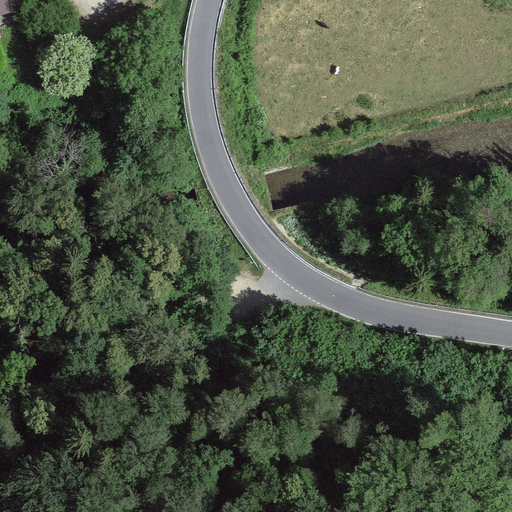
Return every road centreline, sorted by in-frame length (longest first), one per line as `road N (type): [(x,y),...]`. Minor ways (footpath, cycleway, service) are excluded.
road 1 (tertiary): [(511,333),(381,312),(331,295),(262,242),(219,171)]
road 2 (track): [(0,387),(127,319),(306,281)]
road 3 (tertiary): [(210,0),(200,86),(219,171)]
